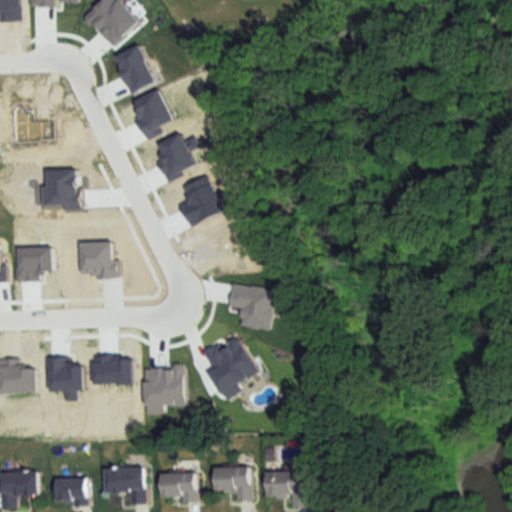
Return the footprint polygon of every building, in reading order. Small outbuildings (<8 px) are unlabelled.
[(109,494),(131,494),(131,505),(148,505),(148,469),(109,469),(109,494)] [(219,469),(219,493),(238,493),(238,503),(254,503),(254,469),(219,469)] [(41,499),(41,473),(2,473),(2,511),(19,511),(19,499),(41,499)] [(271,498),(294,498),(294,508),(310,508),(310,473),(271,473),(271,498)] [(165,474),(165,502),(200,502),(200,475),(165,474)] [(89,479),(59,479),(59,503),(89,503),(89,479)]
